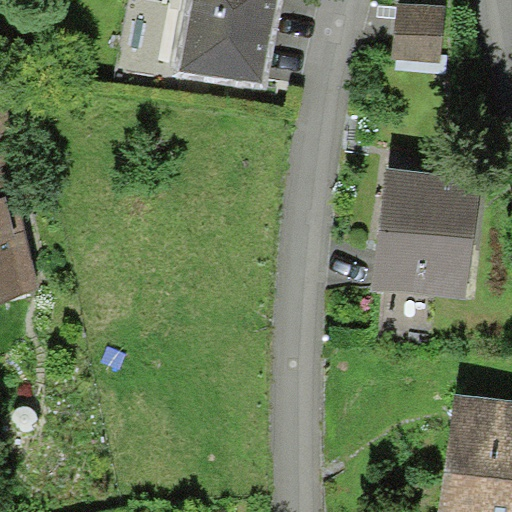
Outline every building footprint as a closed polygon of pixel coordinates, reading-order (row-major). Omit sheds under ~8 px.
[(262,82),(276,0),(182,0),(171,66),(262,82)] [(448,1),(440,0),(391,0),(387,53),(443,57),(448,1)] [(11,96),(0,98),(0,298),(41,290),(22,194),(30,193),(11,96)] [(478,165),(385,154),(369,283),(463,294),(478,165)] [(511,511),(511,389),(449,382),(435,511),(511,511)]
